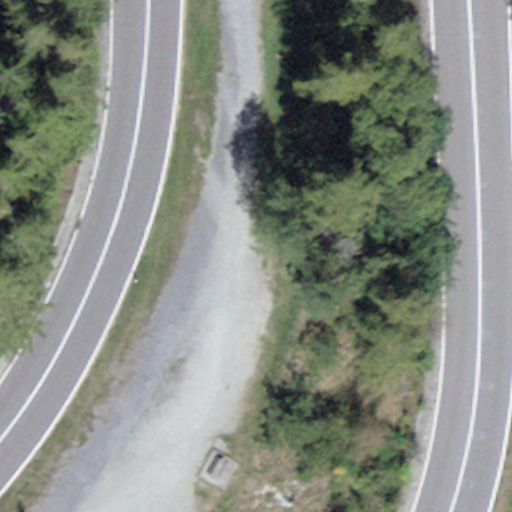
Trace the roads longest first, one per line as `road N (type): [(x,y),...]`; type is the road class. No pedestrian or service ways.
road 1 (secondary): [(468,0),(478,337),(475,411),(452,511)]
road 2 (secondary): [(0,441),(54,357),(106,247),(142,103),(148,0)]
